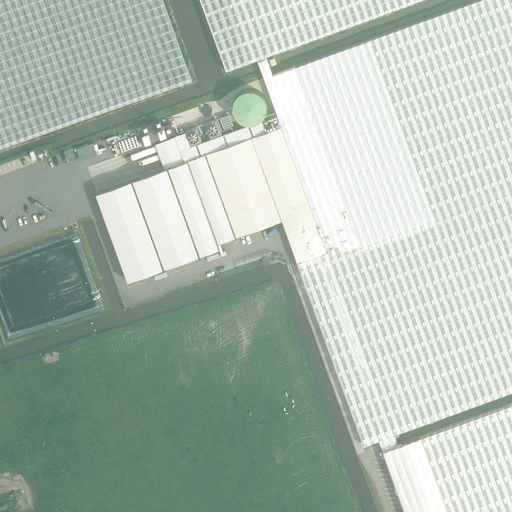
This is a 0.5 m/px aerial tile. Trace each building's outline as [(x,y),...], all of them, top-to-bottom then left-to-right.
[(0,0),(0,147),(191,80),(162,0),(0,0)] [(165,168),(97,193),(129,282),(219,249),(218,244),(262,228),(281,221),(286,235),(361,445),(379,439),(405,511),(511,511),(511,403),(399,445),(394,433),(511,390),(511,0),(478,0),(273,75),(266,56),(257,59),(281,126),(206,153),(184,161),(175,136),(156,143),(165,168)] [(201,0),(227,70),(257,59),(266,56),(418,0),(201,0)] [(224,128),(233,125),(229,114),(220,118),(224,128)] [(210,138),(222,134),(216,120),(205,124),(210,138)] [(171,122),(139,134),(143,145),(175,134),(171,122)] [(191,146),(202,141),(197,127),(185,131),(191,146)]
